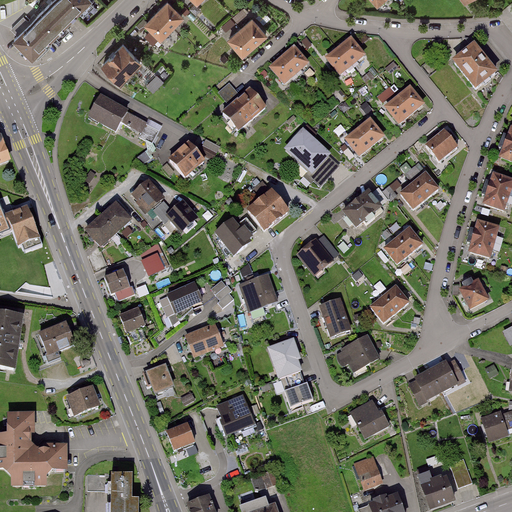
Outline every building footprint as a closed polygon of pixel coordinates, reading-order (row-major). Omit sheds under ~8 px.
[(46,0),(7,38),(27,59),(88,0),(46,0)] [(163,0),(139,23),(156,41),(181,18),(163,0)] [(249,16),(223,37),(238,56),(265,35),(249,16)] [(347,40),(334,50),(350,70),(363,59),(347,40)] [(138,61),(119,43),(97,65),(115,84),(138,61)] [(469,46),(447,63),(471,93),(493,76),(469,46)] [(290,48),(277,59),(293,77),(306,67),(290,48)] [(334,50),(321,61),(336,81),(350,70),(334,50)] [(277,59),(265,69),(281,88),(293,77),(277,59)] [(149,85),(155,92),(165,83),(160,76),(149,85)] [(239,97),(229,85),(217,94),(227,106),(217,114),(234,135),(264,111),(247,90),(239,97)] [(407,88),(381,109),(395,128),(422,108),(407,88)] [(124,114),(96,97),(83,117),(112,135),(124,114)] [(367,120),(341,140),(355,159),(382,139),(367,120)] [(342,165),(301,129),(282,151),(307,173),(302,179),(311,186),(321,190),(342,165)] [(422,148),(436,165),(456,149),(442,132),(422,148)] [(511,164),(511,132),(510,132),(499,160),(511,164)] [(0,138),(0,165),(9,162),(0,138)] [(208,138),(201,149),(214,158),(222,146),(208,138)] [(202,163),(185,143),(164,161),(180,181),(202,163)] [(397,196),(410,212),(437,190),(424,174),(397,196)] [(504,213),(511,188),(511,184),(490,178),(482,207),(504,213)] [(148,184),(134,197),(147,212),(162,199),(148,184)] [(336,213),(351,232),(381,210),(366,190),(336,213)] [(287,214),(271,195),(248,213),(265,232),(287,214)] [(164,202),(152,212),(163,224),(165,221),(178,236),(196,221),(183,206),(174,213),(164,202)] [(0,205),(0,238),(12,234),(19,250),(41,241),(27,208),(5,218),(0,205)] [(115,207),(86,232),(97,245),(100,249),(130,223),(115,207)] [(235,221),(215,237),(232,258),(252,242),(235,221)] [(469,255),(489,261),(497,233),(477,227),(469,255)] [(394,268),(420,246),(407,231),(381,252),(394,268)] [(316,239),(294,256),(311,277),(333,261),(316,239)] [(158,244),(141,256),(151,276),(170,267),(158,244)] [(511,268),(505,266),(501,277),(508,279),(511,268)] [(122,271),(104,278),(111,295),(116,293),(119,302),(135,295),(132,287),(130,288),(122,271)] [(46,292),(42,276),(28,280),(32,296),(46,292)] [(267,276),(238,287),(248,314),(277,304),(267,276)] [(212,289),(226,307),(239,297),(224,279),(212,289)] [(193,282),(164,294),(172,314),(201,303),(193,282)] [(141,287),(137,288),(140,297),(150,294),(146,285),(141,287)] [(459,293),(470,315),(486,307),(475,285),(459,293)] [(392,288),(367,309),(381,325),(406,304),(392,288)] [(338,301),(317,308),(327,338),(348,331),(338,301)] [(134,309),(114,318),(122,337),(142,329),(134,309)] [(22,317),(0,314),(0,368),(14,371),(18,344),(22,317)] [(66,322),(39,333),(48,353),(46,354),(49,362),(60,358),(57,351),(75,344),(66,322)] [(213,325),(181,337),(189,361),(222,349),(213,325)] [(511,325),(501,332),(509,347),(511,345),(511,325)] [(365,337),(338,350),(350,374),(377,361),(365,337)] [(291,341),(266,351),(276,378),(281,376),(287,392),(283,394),(289,407),(309,399),(295,363),(298,360),(291,341)] [(413,382),(407,386),(419,408),(455,388),(442,363),(411,379),(413,382)] [(162,365),(141,373),(150,397),(171,389),(162,365)] [(89,388),(63,398),(71,419),(98,409),(89,388)] [(241,398),(213,408),(225,438),(252,427),(241,398)] [(371,400),(345,414),(360,441),(386,428),(371,400)] [(34,412),(8,413),(8,432),(0,432),(0,469),(5,470),(12,477),(12,487),(45,487),(45,478),(52,472),(67,472),(67,466),(66,445),(35,446),(34,412)] [(503,412),(481,420),(490,443),(511,435),(509,429),(511,427),(511,413),(505,416),(503,412)] [(187,425),(167,433),(175,452),(194,443),(187,425)] [(371,457),(352,464),(362,492),(382,485),(371,457)] [(463,459),(450,463),(459,489),(472,485),(463,459)] [(271,472),(249,480),(255,495),(277,487),(271,472)] [(133,477),(89,476),(88,492),(112,492),(111,511),(138,511),(139,499),(132,500),(133,477)] [(420,486),(429,511),(456,502),(447,476),(420,486)] [(380,495),(366,500),(368,505),(356,509),(356,511),(401,511),(395,495),(382,499),(380,495)] [(214,511),(210,498),(186,507),(188,511),(214,511)]
